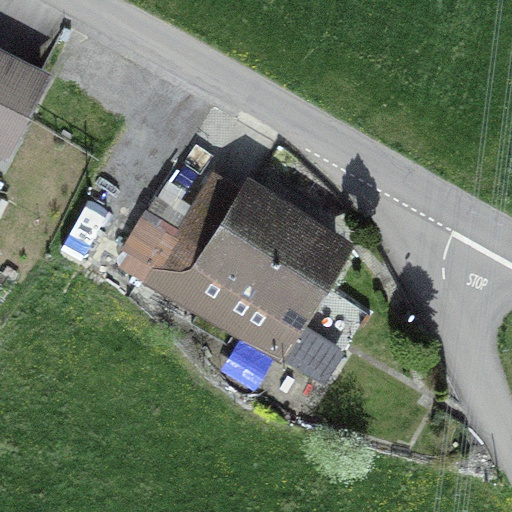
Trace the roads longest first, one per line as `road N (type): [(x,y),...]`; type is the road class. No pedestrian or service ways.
road 1 (tertiary): [(459,219),(68,0)]
road 2 (residential): [(511,444),(451,318),(443,263),(459,219)]
